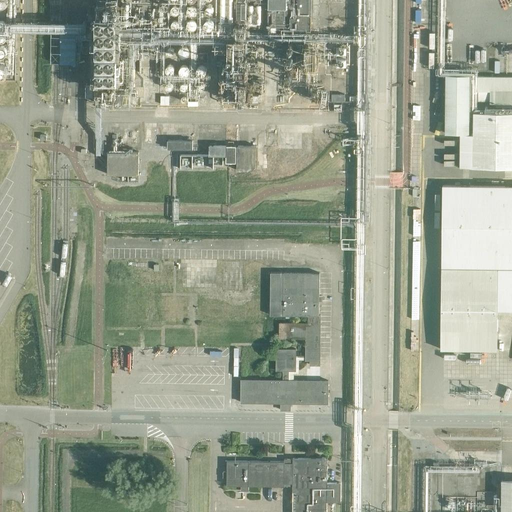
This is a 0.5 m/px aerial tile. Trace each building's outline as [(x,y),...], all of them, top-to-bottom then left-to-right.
[(246,0),(247,0),(246,0),(246,1),(255,1),(255,3),(268,3),(268,30),(310,31),(310,0),(246,0)] [(335,0),(335,13),(354,14),(354,0),(335,0)] [(200,12),(190,18),(195,25),(204,20),(200,12)] [(209,13),(210,24),(220,23),(219,12),(209,13)] [(139,43),(144,46),(149,46),(153,45),(157,42),(160,38),(161,33),(160,28),(157,23),(152,20),(146,19),(141,21),(137,24),(134,29),(134,34),(135,39),(139,43)] [(81,30),(66,30),(66,61),(81,61),(81,30)] [(191,54),(196,42),(186,38),(181,50),(191,54)] [(2,77),(3,77),(4,77),(5,77),(7,77),(8,76),(9,75),(9,74),(10,73),(10,72),(10,71),(10,70),(10,68),(9,67),(9,66),(8,65),(6,64),(5,64),(3,64),(2,64),(1,64),(0,64),(0,76),(2,77)] [(427,127),(427,69),(412,69),(412,127),(427,127)] [(444,133),(447,133),(453,133),(473,134),(472,167),(511,167),(511,112),(469,112),(469,91),(477,91),(477,101),(489,101),(489,103),(495,103),(495,106),(511,106),(511,76),(469,76),(469,75),(445,75),(444,133)] [(166,87),(171,91),(179,80),(173,76),(166,87)] [(125,91),(133,91),(133,82),(125,82),(125,91)] [(254,97),(264,97),(264,88),(254,88),(254,97)] [(163,93),(163,105),(172,104),(172,93),(163,93)] [(159,139),(155,139),(155,151),(164,151),(165,127),(160,127),(159,139)] [(193,146),(193,138),(168,137),(168,146),(193,146)] [(209,156),(222,156),(226,156),(225,162),(235,162),(236,146),(209,145),(209,156)] [(237,146),(237,171),(256,171),(256,146),(237,146)] [(461,147),(449,147),(449,160),(461,160),(461,147)] [(107,174),(138,175),(138,152),(107,151),(107,174)] [(511,185),(442,185),(440,349),(496,350),(497,309),(511,309),(511,185)] [(305,338),(305,360),(310,360),(310,365),(319,365),(320,315),(318,315),(319,273),(270,272),(270,315),(308,315),(308,324),(279,323),(279,338),(305,338)] [(192,319),(268,320),(268,292),(192,292),(192,319)] [(327,403),(327,380),(288,380),(288,370),(295,371),(295,349),(276,349),(276,370),(283,370),(283,380),(240,379),(240,402),(280,403),(280,410),(289,410),(290,403),(327,403)] [(326,458),(325,458),(325,457),(321,457),(321,458),(292,458),(284,458),(284,461),(227,461),(226,472),(222,472),(222,478),(226,478),(226,486),(240,486),(240,490),(248,490),(248,486),(292,486),(291,511),(325,511),(326,501),(340,502),(340,483),(326,482),(326,458)] [(420,511),(432,511),(432,465),(466,465),(466,458),(429,458),(429,510),(420,509),(420,511)]
